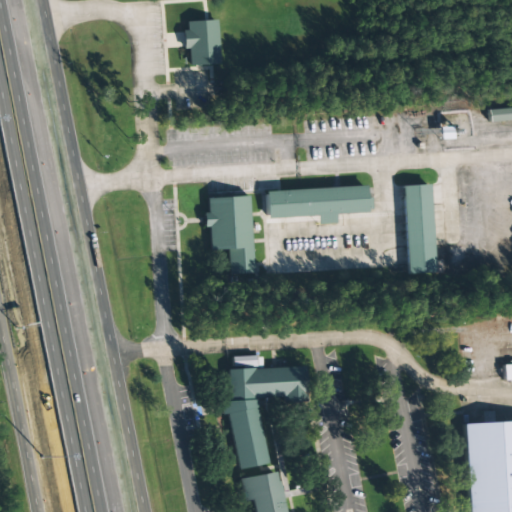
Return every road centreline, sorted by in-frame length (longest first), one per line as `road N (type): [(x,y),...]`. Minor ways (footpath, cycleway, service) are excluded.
road 1 (tertiary): [(143,511),(42,0)]
road 2 (motorway): [(102,511),(1,0)]
road 3 (motorway): [(0,99),(81,511)]
road 4 (tertiary): [(0,336),(35,511)]
